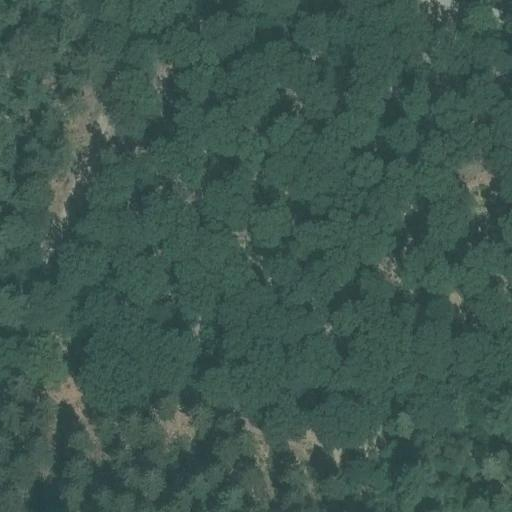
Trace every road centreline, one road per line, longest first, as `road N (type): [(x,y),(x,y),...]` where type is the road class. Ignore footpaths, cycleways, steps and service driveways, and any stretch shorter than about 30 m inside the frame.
road 1 (track): [(0,409),(157,0)]
road 2 (track): [(362,511),(396,359),(511,384)]
road 3 (track): [(511,30),(362,0)]
